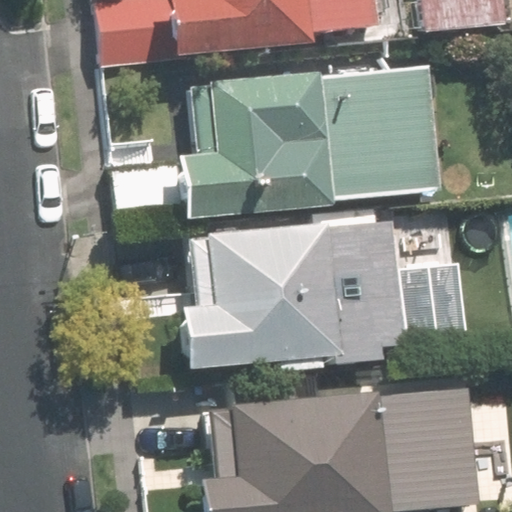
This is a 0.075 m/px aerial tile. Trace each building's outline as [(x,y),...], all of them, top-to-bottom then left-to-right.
[(93,0),(99,59),(315,40),(314,29),(376,24),(373,0),(93,0)] [(418,0),(420,28),(507,21),(505,0),(418,0)] [(182,151),(188,213),(441,192),(430,63),(187,83),(193,150),(182,151)] [(184,301),(189,363),(468,340),(461,259),(398,265),(394,216),(190,233),(196,300),(184,301)] [(203,477),(205,511),(392,511),(392,509),(478,502),(468,381),(209,403),(215,475),(203,477)]
